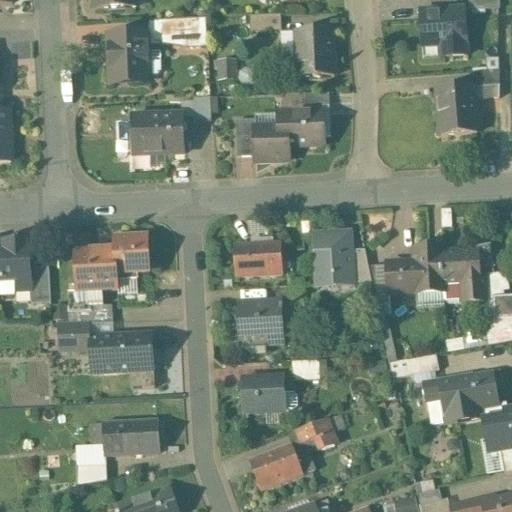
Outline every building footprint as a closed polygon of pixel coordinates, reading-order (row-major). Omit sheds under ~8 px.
[(95,0),(96,11),(137,8),(137,7),(130,7),(129,0),(95,0)] [(499,0),(469,0),(470,12),(500,10),(499,0)] [(464,11),(420,14),(423,47),(448,46),(449,58),(467,57),(464,11)] [(281,17),(251,18),(251,33),(281,32),(281,17)] [(187,21),(159,22),(159,39),(188,38),(187,21)] [(297,34),(282,34),(281,32),(281,58),(297,57),(297,34)] [(332,32),(297,34),(297,57),(298,79),(334,78),(332,32)] [(147,35),(109,37),(111,81),(153,79),(152,77),(145,77),(145,63),(148,63),(147,35)] [(235,62),(219,62),(220,82),(236,81),(235,62)] [(500,72),(473,74),(474,88),(475,102),(500,100),(500,72)] [(474,88),(437,91),(441,138),(478,135),(475,102),(474,88)] [(329,95),(306,96),(307,109),(330,108),(329,95)] [(211,99),(195,100),(196,124),(212,123),(211,99)] [(0,111),(0,163),(10,163),(7,111),(0,111)] [(323,114),(279,115),(279,129),(280,149),(289,149),(324,147),(323,114)] [(183,117),(132,119),(133,156),(184,155),(183,117)] [(255,121),(236,122),(238,158),(256,158),(255,130),(256,130),(255,121)] [(256,130),(255,130),(256,158),(256,164),(290,162),(289,149),(280,149),(279,129),(256,130)] [(349,234),(314,235),(315,255),(314,255),(316,289),(354,287),(354,285),(352,252),(352,250),(350,250),(349,234)] [(114,250),(74,253),(76,295),(118,292),(118,281),(137,279),(136,274),(150,273),(148,237),(114,239),(114,250)] [(22,243),(2,244),(2,246),(0,246),(0,296),(14,296),(13,292),(30,291),(31,291),(30,270),(28,245),(22,245),(22,243)] [(280,245),(235,248),(237,279),(282,276),(282,272),(280,245)] [(443,249),(414,251),(415,265),(416,293),(444,292),(445,291),(445,286),(461,285),(463,305),(484,303),(486,303),(485,294),(485,282),(481,282),(479,253),(459,255),(459,250),(443,251),(443,249)] [(365,251),(352,252),(354,285),(372,284),(365,251)] [(415,265),(387,267),(389,295),(416,293),(415,265)] [(49,269),(30,270),(31,291),(30,291),(30,306),(51,305),(49,269)] [(303,271),(282,272),(282,276),(282,288),(304,287),(303,271)] [(493,274),(492,291),(510,292),(511,274),(493,274)] [(461,285),(445,286),(445,291),(444,292),(445,302),(449,305),(463,305),(461,285)] [(282,288),(276,289),(276,303),(277,310),(281,310),(296,309),(305,309),(304,287),(282,288)] [(498,292),(485,294),(486,303),(484,303),(487,319),(511,318),(511,317),(511,299),(499,300),(498,292)] [(276,303),(239,305),(241,343),(243,343),(243,340),(256,340),(256,342),(258,342),(266,341),(281,341),(283,341),(283,338),(281,310),(277,310),(276,303)] [(113,307),(78,308),(79,325),(113,324),(113,307)] [(78,308),(68,308),(69,325),(79,325),(78,308)] [(296,309),(281,310),(283,338),(298,337),(296,309)] [(511,324),(511,318),(487,319),(489,329),(487,329),(490,347),(511,343),(511,324)] [(89,327),(58,327),(59,353),(90,352),(89,327)] [(152,337),(102,339),(104,374),(131,373),(132,391),(155,390),(154,372),(152,337)] [(256,340),(243,340),(243,343),(241,343),(241,358),(267,357),(266,341),(258,342),(256,342),(256,340)] [(336,344),(318,345),(319,357),(337,357),(336,344)] [(436,357),(407,362),(389,365),(393,381),(439,373),(436,357)] [(319,362),(291,364),(292,382),(320,381),(319,362)] [(472,376),(424,385),(427,404),(428,404),(443,401),(447,424),(447,426),(483,420),(481,410),(498,407),(493,377),(473,380),(472,376)] [(284,380),(242,382),(243,414),(286,412),(285,395),(284,380)] [(294,394),(285,395),(286,412),(294,411),(298,407),(297,398),(294,394)] [(443,401),(428,404),(432,426),(447,424),(443,401)] [(511,405),(498,407),(481,410),(483,420),(489,453),(501,451),(511,448),(511,405)] [(327,422),(297,433),(302,446),(317,441),(322,452),(335,447),(330,436),(332,435),(327,422)] [(157,423),(103,426),(104,449),(105,459),(159,456),(157,423)] [(103,426),(91,427),(93,450),(104,449),(103,426)] [(292,448),(250,464),(261,493),(303,477),(292,448)] [(511,448),(501,451),(505,474),(511,472),(511,448)] [(107,468),(77,469),(77,489),(107,483),(107,468)] [(176,511),(168,490),(116,509),(116,511),(176,511)] [(439,492),(417,497),(420,508),(442,503),(439,492)] [(497,499),(450,510),(450,511),(511,511),(511,499),(498,503),(497,499)] [(314,507),(300,511),(331,511),(328,502),(314,507)]
